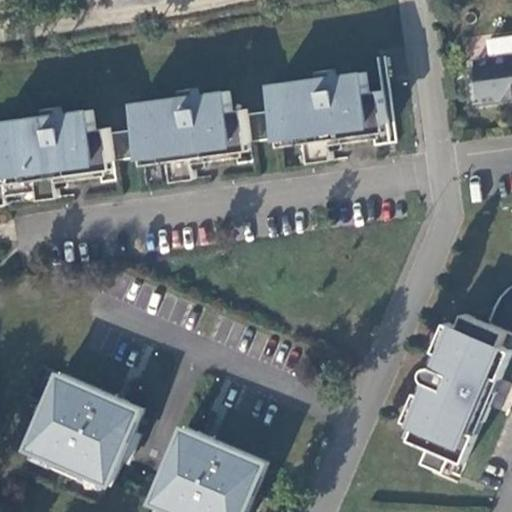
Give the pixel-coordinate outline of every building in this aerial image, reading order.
[(511,55),(499,61),(495,57),(478,60),(479,79),(474,80),(477,102),(511,97),(511,55)] [(275,84),(278,110),(281,138),(282,140),(307,136),(310,163),(335,160),(332,141),(375,136),(374,128),(389,126),(383,90),(370,92),(367,72),(275,84)] [(252,143),(248,115),(247,109),(233,111),(230,91),(138,103),(141,129),(145,157),(146,158),(170,154),(173,182),(198,179),(195,159),(238,153),(237,144),(252,143)] [(116,161),(112,133),(111,128),(97,130),(94,110),(0,122),(0,123),(1,134),(0,134),(0,205),(11,205),(10,196),(39,191),(40,198),(61,196),(58,177),(101,171),(100,164),(116,161)] [(508,330),(465,314),(460,327),(447,322),(435,350),(440,352),(435,365),(430,367),(427,369),(426,372),(425,376),(427,383),(423,394),(418,392),(406,420),(417,425),(413,439),(431,447),(426,461),(447,471),(454,456),(466,461),(477,434),(472,431),(478,419),(485,421),(497,392),(490,389),(496,376),(502,378),(511,354),(511,349),(503,345),(508,330)] [(145,409),(62,373),(29,447),(111,484),(145,409)] [(270,464),(187,428),(154,502),(176,511),(248,511),(255,496),(247,492),(253,480),(264,476),(270,464)]
